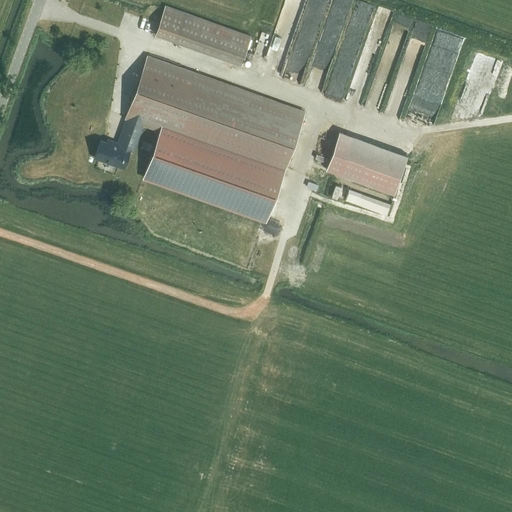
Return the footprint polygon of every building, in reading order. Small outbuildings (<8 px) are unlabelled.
[(325,12),(329,0),(311,0),(309,7),(325,12)] [(348,17),(353,0),(334,0),(333,2),(337,3),(335,8),(337,8),(336,12),(348,17)] [(240,64),(250,36),(165,5),(155,34),(240,64)] [(399,13),(397,23),(402,24),(400,32),(406,34),(408,25),(411,25),(413,16),(399,13)] [(100,140),(94,157),(123,167),(129,148),(133,150),(142,124),(159,131),(143,176),(265,219),(303,112),(147,56),(125,118),(127,119),(118,143),(107,139),(106,142),(100,140)] [(408,96),(417,69),(401,64),(399,72),(402,73),(398,85),(396,92),(408,96)] [(338,173),(395,193),(408,155),(351,135),(338,173)] [(336,182),(331,195),(343,200),(348,186),(336,182)] [(360,191),(357,202),(388,212),(392,201),(360,191)]
